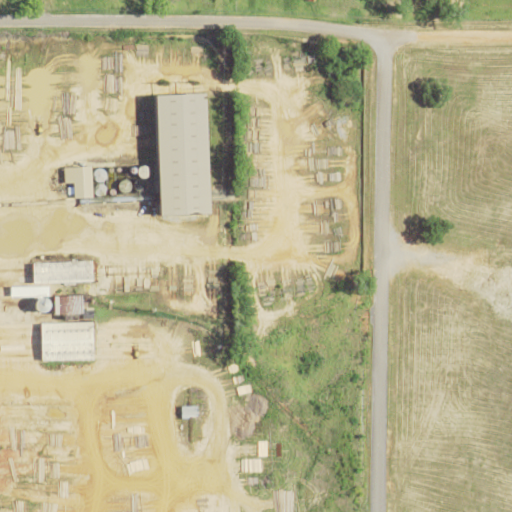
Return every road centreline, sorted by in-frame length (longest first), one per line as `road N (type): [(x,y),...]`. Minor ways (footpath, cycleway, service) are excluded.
road 1 (residential): [(487,38),(225,20),(0,20)]
road 2 (residential): [(391,35),(387,511)]
